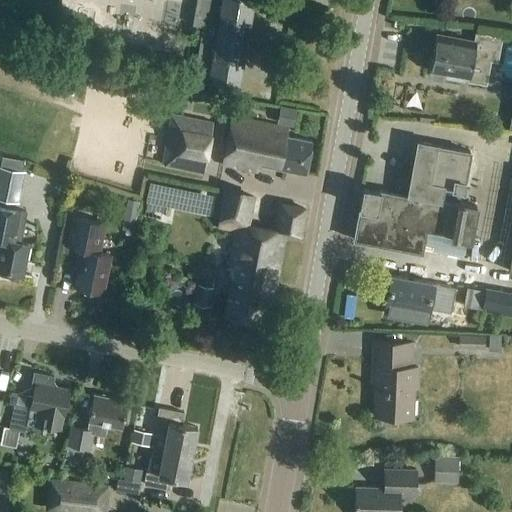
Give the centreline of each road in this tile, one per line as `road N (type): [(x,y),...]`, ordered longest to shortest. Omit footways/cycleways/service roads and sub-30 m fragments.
road 1 (unclassified): [(297,385),(366,0)]
road 2 (residential): [(297,385),(0,324)]
road 3 (unclassified): [(274,511),(297,385)]
